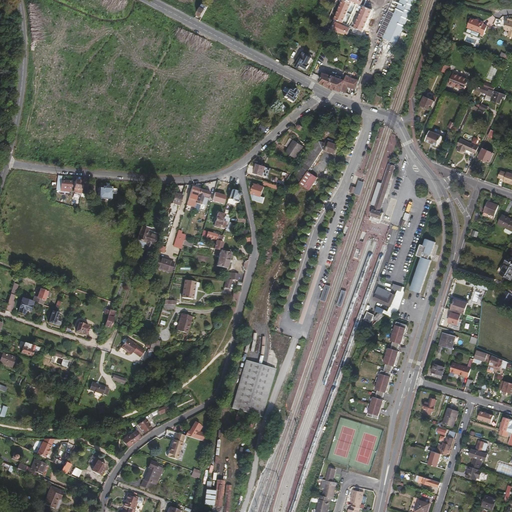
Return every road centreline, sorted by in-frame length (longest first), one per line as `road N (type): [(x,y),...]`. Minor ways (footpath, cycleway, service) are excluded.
road 1 (unclassified): [(101,511),(128,453),(202,407),(222,383),(254,253),(234,167)]
road 2 (unclassified): [(7,162),(185,180),(234,167)]
road 3 (residential): [(413,379),(453,250),(448,200),(436,186)]
road 4 (residential): [(321,92),(145,0)]
road 5 (residential): [(436,186),(443,251),(404,377)]
road 6 (secondary): [(7,162),(19,103),(19,0)]
